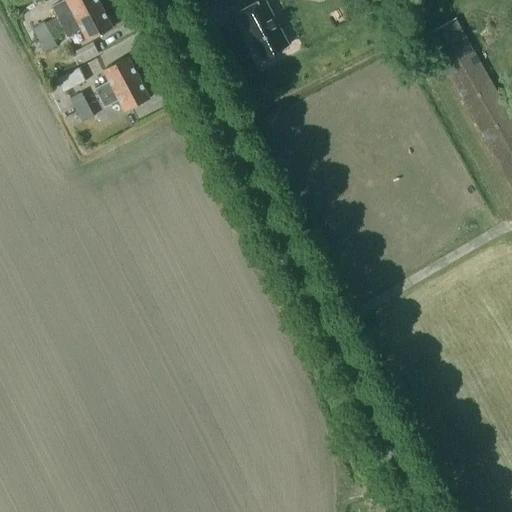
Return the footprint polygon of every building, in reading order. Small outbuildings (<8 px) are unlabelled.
[(63,0),(51,6),(62,27),(101,8),(96,0),(63,0)] [(243,34),(247,32),(261,60),(288,46),(263,0),(262,0),(233,16),(243,34)] [(67,37),(83,30),(88,40),(111,28),(101,8),(62,27),(67,37)] [(511,195),(511,118),(456,19),(424,38),(511,195)] [(52,34),(60,29),(56,21),(36,31),(40,40),(52,34)] [(59,47),(52,34),(40,40),(47,53),(59,47)] [(100,98),(138,79),(127,58),(104,70),(110,81),(95,89),(100,98)] [(65,93),(86,83),(79,69),(58,80),(65,93)] [(105,108),(120,101),(125,112),(149,100),(138,79),(100,98),(105,108)] [(88,105),(83,93),(71,99),(77,110),(88,105)] [(95,117),(88,105),(77,110),(84,123),(95,117)]
